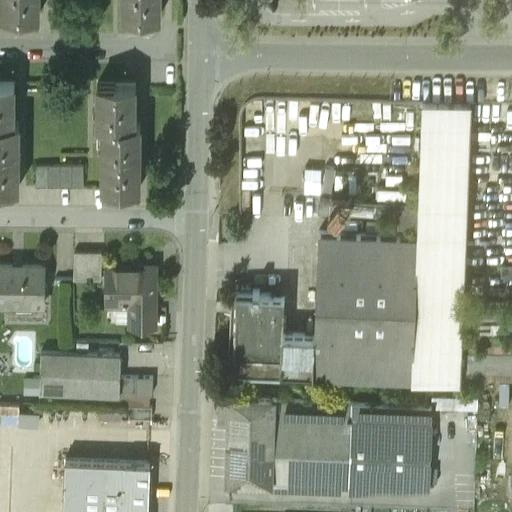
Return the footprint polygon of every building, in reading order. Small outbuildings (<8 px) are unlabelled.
[(1,0),(1,11),(19,11),(19,14),(39,14),(39,0),(1,0)] [(122,0),(122,12),(139,12),(139,15),(160,15),(159,0),(122,0)] [(13,83),(0,82),(0,186),(0,187),(0,183),(18,183),(19,122),(13,122),(13,83)] [(114,87),(97,87),(97,124),(103,124),(102,187),(121,187),(121,184),(140,184),(140,122),(135,122),(135,84),(114,84),(114,87)] [(420,202),(419,225),(418,225),(418,235),(419,235),(413,379),(461,380),(472,101),(424,100),(420,202)] [(58,164),(36,164),(36,186),(58,186),(58,164)] [(84,164),(58,164),(58,186),(84,186),(84,164)] [(420,202),(320,198),(320,211),(400,214),(400,225),(418,225),(419,225),(420,202)] [(418,235),(319,231),(315,335),(313,375),(413,379),(419,235),(418,235)] [(101,251),(74,251),(73,279),(101,279),(101,251)] [(42,265),(0,264),(0,302),(12,303),(12,298),(42,298),(42,265)] [(152,265),(107,265),(107,303),(129,303),(129,324),(155,324),(155,269),(152,265)] [(253,292),(236,292),(233,372),(313,375),(315,335),(284,334),(285,294),(260,293),(260,289),(253,288),(253,292)] [(120,353),(40,350),(39,390),(118,393),(118,392),(119,375),(120,353)] [(152,376),(119,375),(118,392),(151,394),(152,376)] [(149,395),(128,394),(127,405),(129,405),(148,406),(149,395)] [(353,399),(232,395),(229,476),(350,481),(353,400),(353,399)] [(432,403),(353,400),(350,481),(429,484),(432,403)] [(148,406),(129,405),(129,417),(151,418),(151,406),(148,406)] [(147,511),(150,462),(64,459),(62,511),(147,511)]
